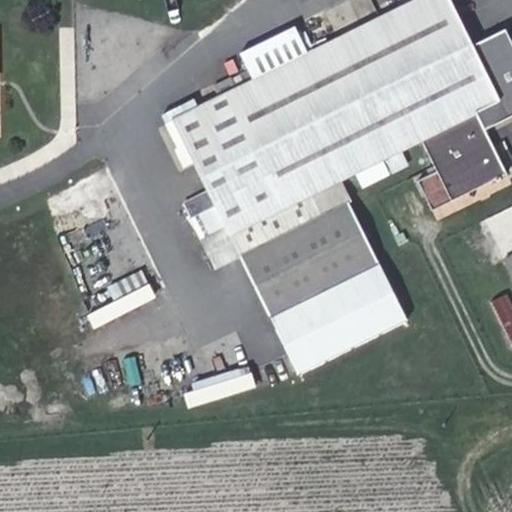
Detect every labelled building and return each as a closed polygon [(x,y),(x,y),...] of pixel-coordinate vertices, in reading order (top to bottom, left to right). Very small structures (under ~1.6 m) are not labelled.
[(450,0),(416,0),(174,121),(216,206),(228,230),(230,235),(386,158),(394,173),(405,167),(397,152),(422,140),(438,172),(436,172),(418,181),(433,210),(507,173),(485,129),(511,115),(511,43),(505,29),(473,45),(450,0)] [(311,195),(230,235),(242,257),(322,217),(311,195)] [(271,316),(378,262),(349,204),(322,217),(242,257),(271,316)] [(209,239),(228,230),(216,206),(198,215),(209,239)] [(141,269),(106,283),(113,302),(89,312),(93,323),(153,299),(141,269)] [(511,344),(511,300),(509,294),(492,302),(511,344)] [(186,383),(193,404),(255,385),(249,364),(186,383)]
